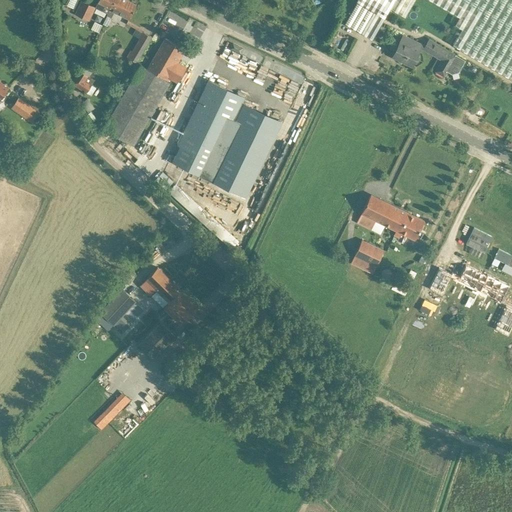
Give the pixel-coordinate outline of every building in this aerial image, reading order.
[(95,7),(88,4),(81,0),(75,14),(82,17),(89,20),(95,7)] [(98,0),(95,7),(108,13),(108,14),(110,10),(113,3),(115,4),(117,0),(98,0)] [(136,4),(127,0),(117,0),(115,4),(113,3),(110,10),(108,14),(108,13),(107,15),(111,17),(114,12),(120,14),(129,19),(130,17),(136,4)] [(345,21),(344,22),(361,32),(373,11),(385,18),(390,8),(405,16),(414,0),(430,0),(459,17),(455,25),(462,29),(453,44),(511,78),(511,0),(357,0),(356,1),(345,21)] [(171,30),(178,17),(169,11),(161,25),(171,30)] [(94,22),(91,29),(98,32),(101,25),(94,22)] [(144,32),(132,51),(130,49),(126,56),(136,62),(152,37),(144,32)] [(397,47),(393,56),(412,66),(420,48),(437,57),(443,47),(429,39),(425,45),(403,35),(397,47)] [(182,47),(165,38),(147,69),(169,82),(171,79),(177,82),(186,67),(178,62),(185,49),(186,50),(188,46),(184,43),(182,47)] [(442,60),(435,71),(444,76),(447,71),(452,74),(458,72),(465,60),(456,55),(443,47),(437,57),(442,60)] [(169,82),(140,65),(104,127),(133,144),(169,82)] [(283,74),(294,79),(298,71),(286,66),(283,74)] [(85,80),(88,75),(80,70),(77,74),(72,83),(85,91),(87,92),(92,85),(85,80)] [(296,82),(305,84),(307,76),(298,74),(296,82)] [(208,80),(183,133),(255,168),(270,136),(235,119),(245,97),(208,80)] [(0,99),(8,88),(0,81),(0,99)] [(19,98),(12,107),(22,114),(33,122),(40,112),(29,105),(19,98)] [(234,248),(241,240),(181,185),(173,193),(234,248)] [(362,213),(357,222),(371,229),(380,233),(384,224),(385,224),(396,230),(399,231),(408,213),(384,201),(370,195),(362,213)] [(396,230),(394,234),(400,236),(402,232),(415,239),(424,221),(408,213),(399,231),(396,230)] [(384,250),(375,245),(362,239),(351,262),(373,273),(384,250)] [(453,272),(450,278),(472,289),(471,291),(477,294),(487,274),(486,275),(465,265),(460,276),(453,272)] [(150,274),(145,279),(152,285),(146,291),(149,294),(163,307),(168,302),(169,302),(183,316),(186,319),(191,314),(198,307),(189,298),(157,267),(150,274)] [(439,268),(429,288),(442,294),(449,280),(450,278),(453,272),(452,272),(451,274),(439,268)] [(487,274),(477,294),(478,294),(486,298),(488,295),(497,300),(497,301),(500,303),(509,285),(487,274)] [(407,294),(408,290),(395,286),(394,289),(407,294)] [(102,310),(101,311),(118,328),(120,327),(124,331),(130,323),(122,316),(135,301),(122,289),(105,307),(102,310)] [(511,308),(506,305),(494,328),(508,335),(511,326),(511,308)] [(164,349),(176,337),(161,322),(138,345),(153,360),(164,349)] [(404,341),(394,363),(408,369),(417,347),(404,341)] [(133,385),(125,392),(131,398),(139,391),(133,385)] [(131,399),(123,391),(94,421),(102,429),(131,399)]
